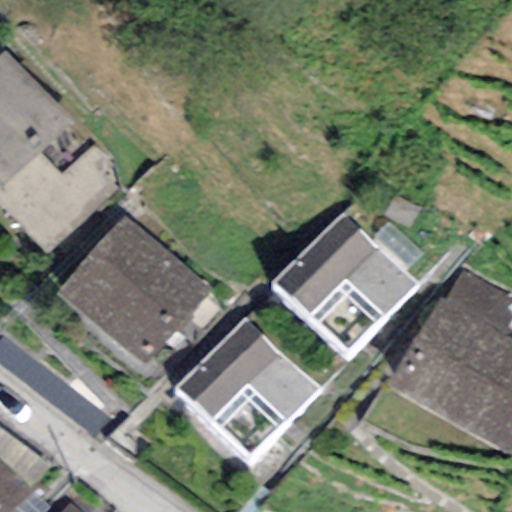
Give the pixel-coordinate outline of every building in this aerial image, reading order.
[(109,159),(1,52),(0,52),(0,208),(45,256),(116,192),(109,159)] [(343,212),(273,282),(348,357),(418,287),(343,212)] [(125,218),(55,296),(138,364),(206,290),(125,218)] [(437,295),(386,387),(511,457),(511,341),(503,337),(511,320),(511,314),(502,308),(509,295),(464,270),(447,300),(437,295)] [(240,317),(176,386),(254,458),(317,389),(240,317)] [(0,463),(0,511),(8,511),(29,491),(0,463)] [(79,511),(67,501),(57,511),(79,511)]
